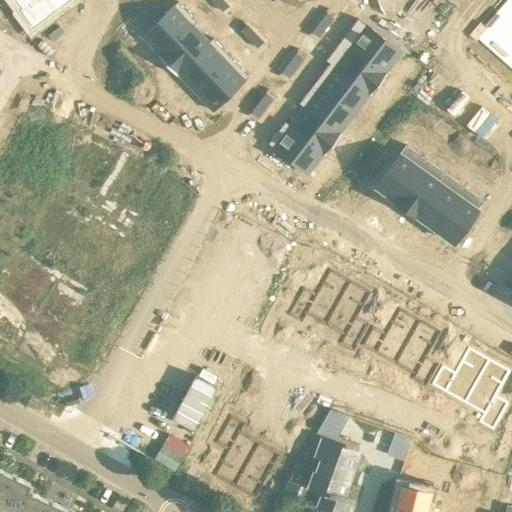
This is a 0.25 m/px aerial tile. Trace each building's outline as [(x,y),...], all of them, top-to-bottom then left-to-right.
[(30,0),(20,8),(19,7),(17,8),(32,28),(64,3),(61,0),(30,0)] [(228,5),(222,0),(216,0),(214,2),(222,11),(228,5)] [(511,0),(505,0),(473,36),(511,70),(511,0)] [(173,4),(140,36),(158,54),(157,55),(158,56),(192,23),(173,4)] [(326,13),(319,22),(326,27),(333,18),(326,13)] [(357,18),(341,39),(385,73),(386,72),(387,70),(391,65),(401,52),(357,18)] [(318,37),(326,27),(319,22),(312,32),(318,37)] [(192,23),(158,56),(175,74),(209,42),(192,23)] [(240,30),(248,39),(254,33),(246,24),(240,30)] [(263,42),(254,33),(248,39),(257,48),(263,42)] [(326,59),(329,62),(370,93),(369,94),(370,94),(387,73),(386,72),(385,73),(341,39),(326,59)] [(209,42),(175,74),(176,75),(177,74),(193,91),(226,60),(209,42)] [(296,53),(289,63),(295,68),(302,58),(296,53)] [(226,60),(193,91),(212,110),(245,79),(226,60)] [(329,62),(314,82),(354,113),(357,110),(360,105),(369,94),(370,93),(329,62)] [(288,77),(295,68),(289,63),(281,72),(288,77)] [(298,102),(303,105),(339,133),(340,132),(348,121),(352,116),(354,113),(314,82),(298,102)] [(265,93),(258,103),(265,108),(272,98),(265,93)] [(257,117),(265,108),(258,103),(251,112),(257,117)] [(303,105),(287,125),(324,153),(323,154),(324,154),(341,133),(340,132),(339,133),(303,105)] [(445,117),(438,127),(445,132),(446,130),(452,122),(445,117)] [(460,127),(452,122),(446,130),(454,136),(460,127)] [(287,125),(271,146),(308,174),(318,161),(321,156),(323,154),(324,153),(287,125)] [(405,144),(375,186),(394,200),(395,201),(426,159),(405,144)] [(482,144),(475,154),(482,158),(489,148),(482,144)] [(489,148),(482,158),(488,163),(496,153),(489,148)] [(394,200),(394,201),(395,202),(413,215),(414,216),(414,215),(413,214),(444,172),(426,159),(395,201),(394,200)] [(444,172),(413,214),(414,215),(432,227),(462,185),(444,172)] [(462,185),(432,227),(452,242),(483,200),(462,185)] [(511,222),(504,216),(499,223),(509,230),(511,226),(511,222)] [(499,223),(495,230),(505,237),(509,230),(499,223)] [(486,242),(480,250),(490,257),(496,249),(486,242)] [(302,287),(292,306),(306,314),(310,305),(329,316),(349,281),(329,269),(315,294),(302,287)] [(349,281),(329,316),(349,327),(344,335),(358,343),(368,324),(356,317),(370,292),(349,281)] [(372,326),(362,345),(375,353),(380,344),(399,355),(419,320),(398,308),(384,333),(372,326)] [(419,320),(399,355),(418,366),(414,374),(427,382),(438,363),(426,357),(440,331),(419,320)] [(442,366),(431,384),(445,392),(450,384),(469,395),(489,359),(468,347),(454,372),(442,366)] [(489,359),(469,395),(488,405),(483,414),(497,421),(508,403),(495,396),(510,371),(489,359)] [(329,409),(317,430),(336,437),(349,415),(329,409)] [(227,449),(213,475),(234,486),(254,451),(234,440),(239,432),(225,424),(215,443),(227,449)] [(316,456),(320,457),(309,486),(324,491),(319,505),(339,511),(349,511),(353,501),(342,497),(358,452),(322,440),(316,456)] [(254,451),(234,486),(254,498),(269,473),(281,480),(291,461),(278,453),(273,462),(254,451)] [(0,469),(0,493),(9,474),(0,469)] [(9,474),(0,493),(0,511),(15,511),(25,490),(26,490),(29,483),(9,474)] [(394,511),(437,511),(439,507),(426,504),(428,492),(401,486),(394,511)] [(15,511),(39,511),(45,499),(26,490),(25,490),(15,511)] [(45,499),(39,511),(62,511),(65,508),(45,499)]
